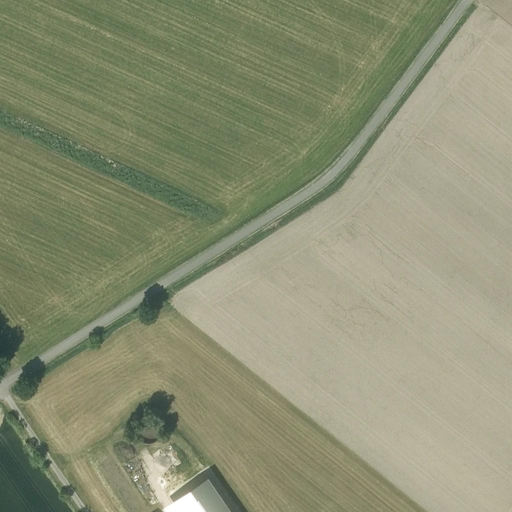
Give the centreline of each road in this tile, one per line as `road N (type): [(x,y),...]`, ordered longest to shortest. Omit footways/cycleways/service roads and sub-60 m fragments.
road 1 (unclassified): [(2,381),(314,182),(342,158),(465,0)]
road 2 (unclassified): [(2,381),(92,511)]
